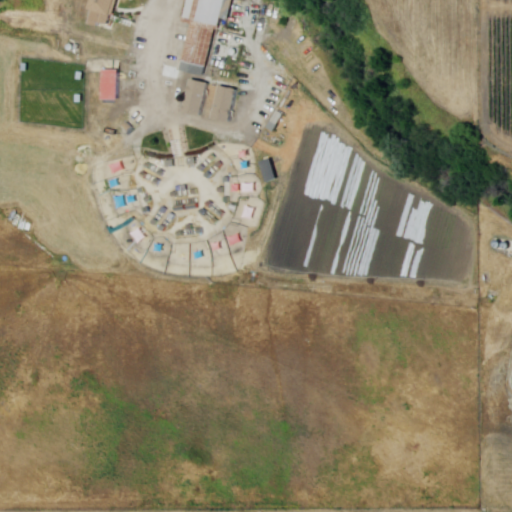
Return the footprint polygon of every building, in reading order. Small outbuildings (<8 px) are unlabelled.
[(91,25),(100,28),(101,23),(110,26),(113,16),(116,17),(120,0),(94,0),(92,10),(95,11),(91,25)] [(189,0),(235,0),(231,21),(223,19),(220,30),(217,29),(205,77),(181,71),(193,25),(184,23),(189,0)] [(105,99),(105,71),(119,71),(120,99),(105,99)] [(186,113),(193,80),(210,84),(203,117),(186,113)] [(214,120),(222,86),(239,90),(231,124),(214,120)] [(130,132),(125,127),(130,123),(135,128),(130,132)] [(203,172),(200,168),(204,164),(208,168),(203,172)] [(212,209),(208,205),(211,201),(216,205),(212,209)] [(177,212),(177,207),(199,204),(200,209),(177,212)] [(205,217),(201,214),(205,209),(209,212),(205,217)] [(217,226),(213,223),(217,218),(221,221),(217,226)]
